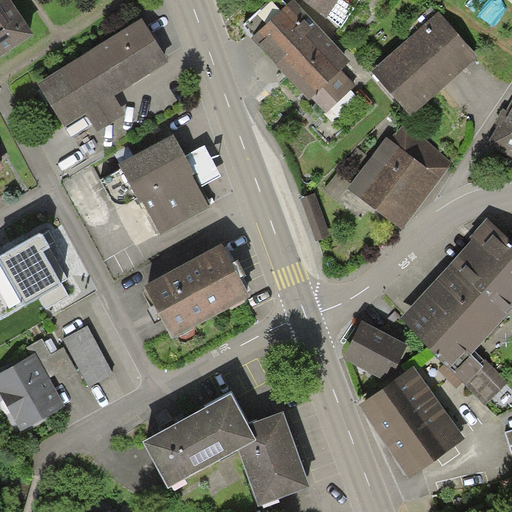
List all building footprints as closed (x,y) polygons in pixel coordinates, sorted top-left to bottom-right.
[(0,0),(0,52),(28,33),(4,0),(0,0)] [(287,7),(280,0),(274,0),(245,26),(253,34),(255,37),(253,39),(309,101),(314,96),(330,113),(356,90),(339,71),(349,61),(294,1),(287,7)] [(337,0),(302,0),(325,16),(337,0)] [(479,56),(438,12),(371,73),(412,117),(479,56)] [(162,59),(139,18),(42,74),(66,115),(83,105),(96,126),(125,110),(112,88),(162,59)] [(511,105),(490,146),(511,157),(511,105)] [(388,137),(346,188),(402,233),(457,164),(405,121),(390,139),(388,137)] [(167,149),(117,176),(153,241),(203,213),(167,149)] [(511,240),(486,218),(399,315),(467,376),(480,361),(465,348),(511,295),(511,240)] [(0,283),(15,312),(52,292),(23,238),(0,249),(0,283)] [(144,295),(169,343),(242,305),(217,257),(144,295)] [(402,341),(359,318),(341,352),(383,375),(402,341)] [(87,326),(62,340),(87,385),(112,372),(87,326)] [(29,360),(0,375),(0,393),(20,431),(56,411),(29,360)] [(410,365),(360,400),(409,469),(459,434),(410,365)] [(145,435),(169,480),(238,442),(248,437),(240,423),(224,392),(145,435)] [(279,409),(240,423),(248,437),(238,442),(258,498),(302,481),(279,409)]
